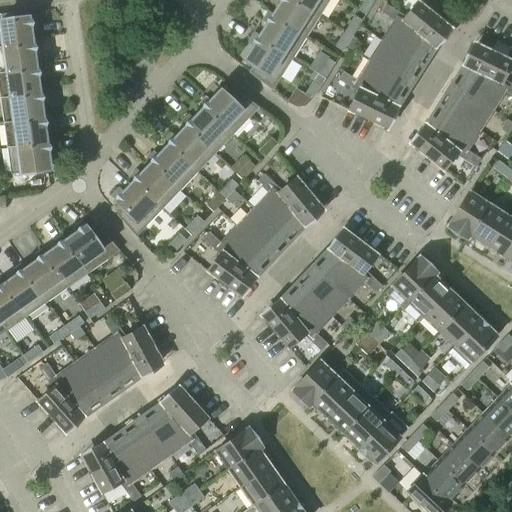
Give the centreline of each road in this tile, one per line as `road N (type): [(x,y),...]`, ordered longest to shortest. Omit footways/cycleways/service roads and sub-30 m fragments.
road 1 (residential): [(366,179),(192,43)]
road 2 (residential): [(219,341),(75,185)]
road 3 (residential): [(98,155),(84,137),(69,0)]
road 4 (residential): [(98,155),(192,43)]
